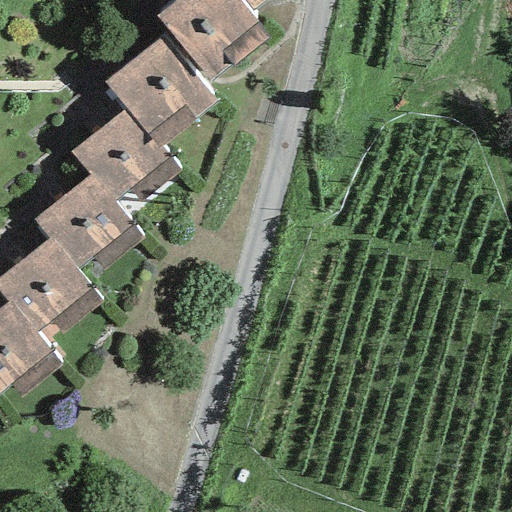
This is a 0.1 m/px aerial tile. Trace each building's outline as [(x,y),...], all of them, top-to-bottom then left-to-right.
[(238,0),(175,0),(156,15),(169,32),(210,83),(268,37),(250,13),(238,0)] [(238,0),(250,13),(265,0),(238,0)] [(210,83),(169,32),(105,83),(125,109),(156,148),(161,145),(215,101),(204,87),(210,83)] [(182,171),(161,145),(156,148),(125,109),(69,152),(88,176),(91,173),(126,216),(182,171)] [(143,237),(126,216),(91,173),(88,176),(32,221),(47,239),(51,236),(76,269),(92,256),(103,270),(143,237)] [(101,302),(76,269),(51,236),(47,239),(0,275),(0,294),(7,303),(9,301),(45,345),(101,302)] [(60,365),(45,345),(9,301),(7,303),(0,308),(0,393),(10,385),(20,397),(60,365)]
